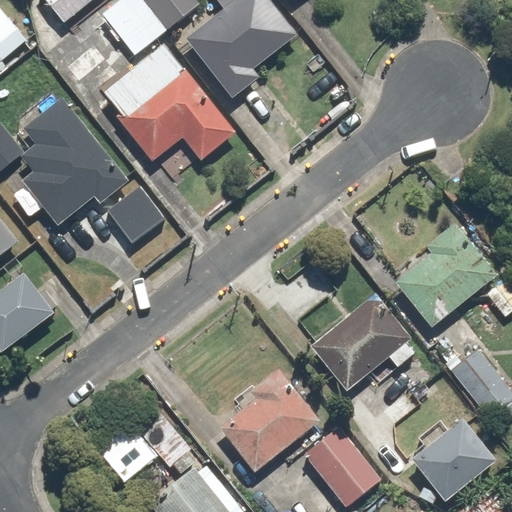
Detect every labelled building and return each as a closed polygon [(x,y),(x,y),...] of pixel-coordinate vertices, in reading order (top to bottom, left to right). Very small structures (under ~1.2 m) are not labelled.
[(96,0),(50,0),(68,22),(96,0)] [(168,30),(144,0),(120,0),(105,12),(137,54),(168,30)] [(199,0),(147,0),(170,28),(202,3),(199,0)] [(236,0),(231,5),(188,37),(236,99),(264,78),(255,66),(299,33),(274,0),(236,0)] [(0,63),(29,40),(0,5),(0,63)] [(237,131),(168,43),(108,90),(129,117),(124,121),(156,161),(188,136),(204,157),(237,131)] [(135,180),(66,96),(28,126),(42,143),(25,156),(38,171),(26,181),(63,225),(99,195),(106,204),(135,180)] [(0,173),(28,151),(0,117),(0,173)] [(0,259),(23,241),(0,212),(0,259)] [(436,327),(501,272),(459,222),(428,247),(434,254),(399,283),(436,327)] [(59,313),(28,273),(0,293),(0,344),(6,353),(59,313)] [(511,314),(511,280),(509,277),(489,295),(508,318),(511,314)] [(352,389),(392,356),(401,367),(418,353),(409,342),(417,335),(380,290),(314,345),(352,389)] [(511,401),(511,388),(479,347),(452,370),(491,418),(511,401)] [(325,418),(284,367),(250,394),(255,400),(222,427),(259,472),(325,418)] [(195,447),(165,415),(143,435),(173,467),(195,447)] [(451,501),(502,457),(465,415),(414,458),(451,501)] [(342,425),(306,454),(349,508),(386,480),(342,425)] [(198,470),(166,495),(171,500),(158,511),(251,511),(212,463),(200,472),(198,470)] [(511,511),(511,497),(497,480),(459,511),(511,511)]
